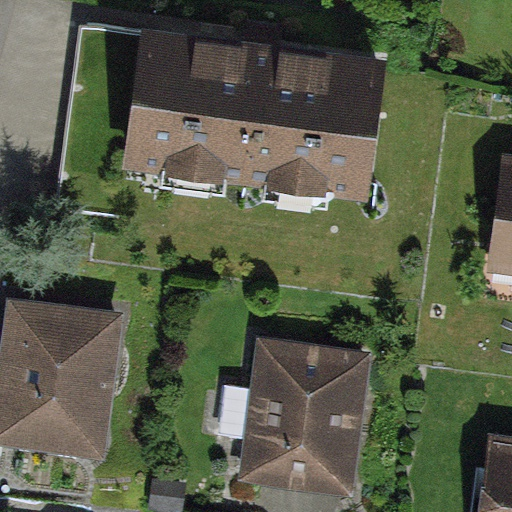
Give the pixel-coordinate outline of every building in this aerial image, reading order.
[(401,70),(156,39),(141,160),(386,191),(401,70)] [(511,162),(508,162),(494,261),(511,262),(511,162)] [(132,323),(18,304),(0,413),(0,436),(110,455),(132,323)] [(369,355),(269,340),(250,471),(350,485),(369,355)] [(511,511),(511,442),(495,440),(484,511),(511,511)]
